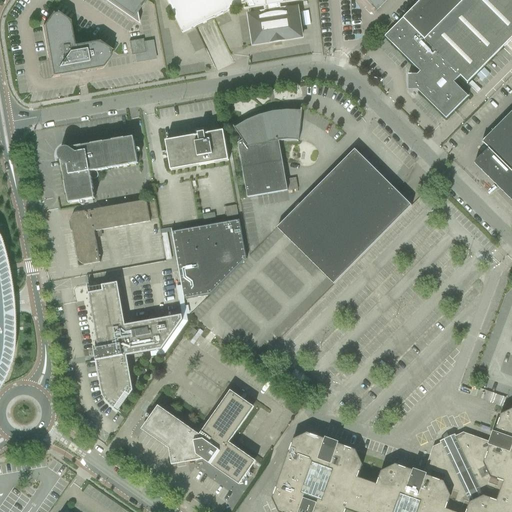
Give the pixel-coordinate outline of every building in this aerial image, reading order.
[(100,0),(113,8),(138,26),(135,10),(136,8),(137,7),(138,8),(139,9),(140,8),(145,0),(100,0)] [(306,0),(166,0),(170,8),(178,25),(182,34),(216,18),(236,8),(246,3),(249,8),(249,9),(244,10),(256,8),(264,7),(264,8),(265,14),(249,16),(253,46),(270,43),(272,43),(272,41),(282,40),(283,41),(284,41),(301,38),(297,9),(288,10),(287,8),(287,4),(307,1),(307,0),(306,0)] [(366,0),(372,5),(371,6),(377,12),(389,0),(366,0)] [(408,90),(417,90),(446,119),(468,97),(454,83),(460,76),(467,83),(511,37),(511,0),(421,0),(385,37),(420,72),(417,75),(408,75),(408,90)] [(48,59),(51,78),(102,69),(111,56),(110,56),(109,52),(111,52),(98,43),(73,47),(69,22),(55,13),(56,15),(52,15),(52,14),(42,27),(48,59)] [(129,42),(131,53),(131,52),(134,51),(135,55),(134,55),(135,55),(136,63),(155,59),(152,42),(143,43),(143,44),(140,44),(139,41),(139,40),(129,42)] [(257,197),(288,191),(279,142),(288,140),(297,141),(297,142),(298,142),(301,119),(302,109),(301,109),(301,112),(287,111),(273,113),(260,116),(247,121),(235,128),(234,126),(233,127),(242,141),(238,144),(247,198),(257,197)] [(475,162),(474,164),(475,165),(481,171),(482,172),(488,178),(489,179),(495,185),(497,186),(511,201),(511,112),(482,143),(483,143),(489,149),(486,152),(484,153),(481,157),(475,162)] [(165,142),(168,158),(171,172),(229,161),(223,132),(205,135),(205,133),(198,134),(198,137),(165,142)] [(69,149),(68,149),(67,149),(66,149),(65,149),(64,149),(64,150),(63,150),(62,150),(62,151),(61,151),(61,152),(60,152),(60,153),(60,154),(59,154),(59,155),(59,156),(59,157),(59,158),(60,158),(60,159),(60,160),(61,162),(60,162),(66,195),(67,195),(68,204),(78,202),(80,202),(82,202),(95,200),(93,191),(93,190),(91,178),(90,173),(95,172),(119,168),(129,166),(138,164),(136,152),(135,150),(133,138),(124,139),(69,149)] [(299,207),(277,229),(334,285),(404,214),(411,207),(355,150),(348,157),(311,194),(304,201),(299,207)] [(150,221),(158,219),(155,201),(153,201),(152,198),(146,199),(146,201),(84,212),(75,214),(71,220),(78,262),(84,266),(94,264),(100,263),(96,238),(101,237),(100,231),(140,224),(150,222),(150,221)] [(192,229),(172,233),(174,242),(184,300),(210,295),(216,290),(246,259),(241,231),(239,221),(216,225),(192,229)] [(0,387),(1,386),(6,375),(10,364),(11,357),(13,342),(13,333),(13,322),(12,307),(10,290),(8,280),(7,274),(5,264),(3,257),(0,245),(0,387)] [(102,286),(102,287),(103,291),(99,292),(92,293),(89,294),(88,294),(86,295),(88,295),(98,349),(94,349),(93,350),(96,361),(89,362),(90,363),(96,362),(101,390),(101,392),(102,395),(103,398),(104,400),(106,402),(108,404),(109,406),(111,408),(114,410),(114,409),(115,408),(116,408),(116,407),(122,399),(125,394),(128,396),(129,397),(133,392),(127,357),(162,350),(182,321),(182,316),(125,326),(117,283),(111,284),(102,286)] [(147,286),(134,288),(137,302),(150,300),(147,286)] [(307,393),(316,396),(319,387),(310,384),(307,393)] [(239,484),(245,476),(254,462),(228,444),(253,408),(231,393),(199,437),(158,408),(143,430),(169,448),(172,466),(204,460),(239,484)] [(355,451),(335,444),(334,447),(326,444),(327,441),(307,434),(293,441),(276,490),(272,499),(277,508),(278,511),(345,511),(346,510),(351,511),(511,511),(511,410),(501,416),(494,436),(497,437),(494,445),(491,444),(463,434),(455,438),(457,443),(444,448),(442,444),(433,448),(424,475),(423,478),(415,475),(416,472),(395,465),(381,472),(376,486),(357,479),(362,465),(355,451)]
